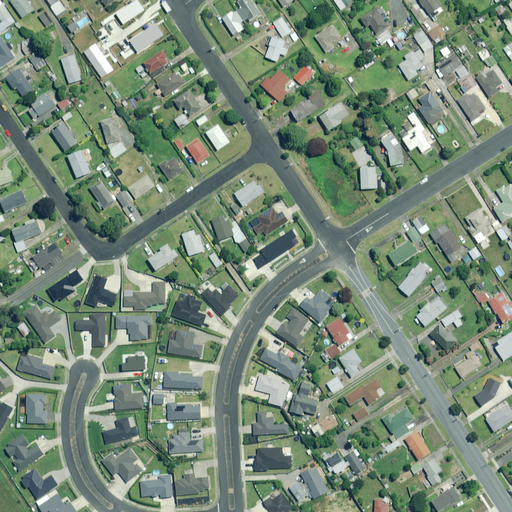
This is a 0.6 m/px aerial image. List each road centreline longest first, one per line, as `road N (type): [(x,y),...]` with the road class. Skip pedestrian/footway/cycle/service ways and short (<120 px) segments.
road 1 (residential): [(0,109),(85,237),(104,249),(267,147)]
road 2 (residential): [(103,511),(76,479),(65,438),(81,365),(93,372),(79,418),(86,465),(111,498),(137,511)]
road 3 (residential): [(224,511),(219,409),(233,341),(271,284),(335,247)]
road 4 (residential): [(505,505),(335,247)]
road 5 (residential): [(335,247),(275,301),(242,355),(233,409),(239,511)]
road 6 (residential): [(335,247),(511,134)]
road 7 (residential): [(267,147),(176,9)]
road 8 (residential): [(335,247),(267,147)]
